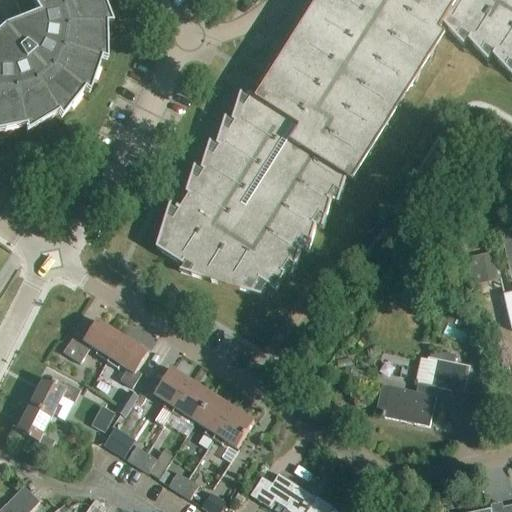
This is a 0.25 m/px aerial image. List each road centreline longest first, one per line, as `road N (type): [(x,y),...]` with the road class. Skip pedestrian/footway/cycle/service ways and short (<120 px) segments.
road 1 (residential): [(383,475),(52,262)]
road 2 (residential): [(52,262),(104,199),(184,39)]
road 3 (residential): [(511,452),(383,475)]
